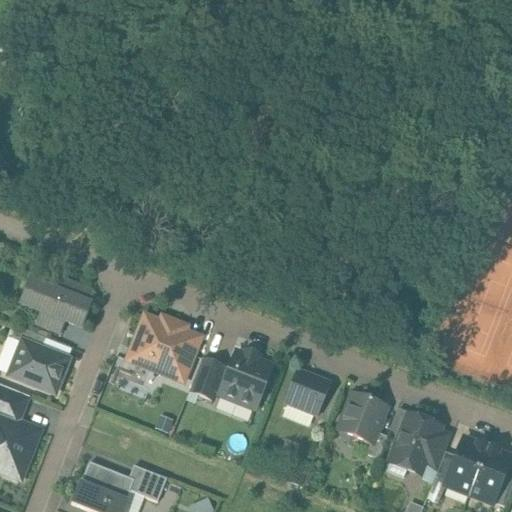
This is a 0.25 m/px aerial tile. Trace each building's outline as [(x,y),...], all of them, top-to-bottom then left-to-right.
[(82,292),(62,284),(58,295),(38,287),(29,310),(42,315),(38,326),(59,334),(63,323),(80,329),(89,307),(77,303),(82,292)] [(183,334),(144,319),(127,363),(149,372),(153,360),(170,367),(183,334)] [(45,341),(15,329),(10,341),(22,346),(22,345),(40,352),(45,341)] [(183,334),(170,367),(186,374),(199,341),(183,334)] [(40,352),(22,345),(22,346),(9,378),(54,396),(67,363),(40,352)] [(235,354),(218,397),(255,412),(272,369),(256,363),(258,359),(245,354),(244,358),(235,354)] [(225,371),(201,362),(188,394),(212,403),(225,371)] [(329,387),(296,374),(283,406),(317,419),(329,387)] [(385,409),(353,396),(338,435),(340,436),(343,440),(349,443),(354,441),(370,447),(375,435),(385,409)] [(24,407),(0,397),(0,418),(16,425),(24,407)] [(16,425),(0,418),(0,474),(20,482),(39,434),(16,425)] [(439,431),(407,418),(388,466),(389,466),(386,473),(403,480),(408,468),(422,474),(425,468),(438,434),(439,431)] [(438,434),(425,468),(437,473),(444,455),(451,439),(438,434)] [(386,439),(375,435),(370,447),(366,457),(377,462),(386,439)] [(476,447),(463,442),(456,459),(445,487),(444,488),(468,498),(487,449),(477,445),(476,447)] [(498,454),(487,449),(468,498),(492,507),(493,506),(504,479),(511,461),(497,456),(498,454)] [(437,473),(433,483),(445,487),(456,459),(444,455),(437,473)] [(128,481),(89,465),(80,487),(78,486),(71,506),(85,511),(123,511),(127,505),(125,505),(129,494),(133,483),(128,481)] [(166,481),(133,468),(128,481),(133,483),(129,494),(157,505),(166,481)] [(511,481),(504,479),(493,506),(504,510),(511,490),(511,481)]
